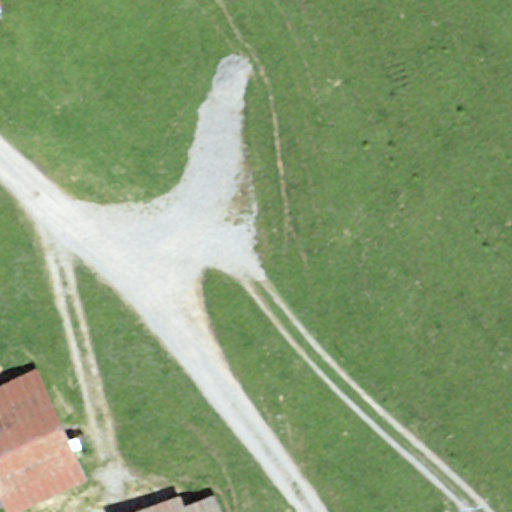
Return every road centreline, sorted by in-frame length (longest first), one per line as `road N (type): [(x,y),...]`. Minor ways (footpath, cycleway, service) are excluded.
road 1 (track): [(110,279),(210,242),(477,511)]
road 2 (track): [(298,511),(212,386),(110,279)]
road 3 (track): [(110,279),(0,162)]
